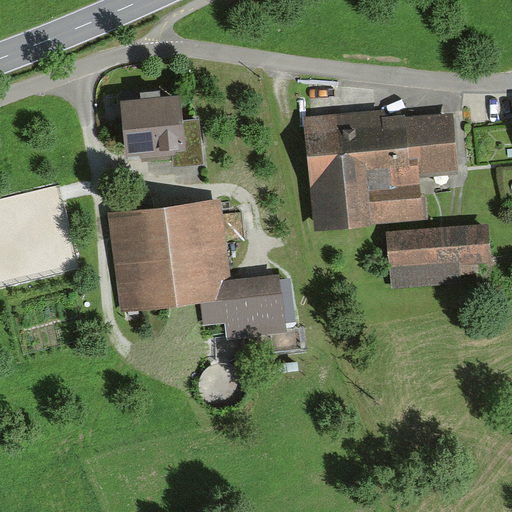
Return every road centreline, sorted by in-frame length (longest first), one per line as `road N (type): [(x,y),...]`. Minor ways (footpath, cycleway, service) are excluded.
road 1 (residential): [(511,86),(158,51)]
road 2 (unclassified): [(158,51),(106,59),(0,98)]
road 3 (primary): [(139,0),(0,61)]
